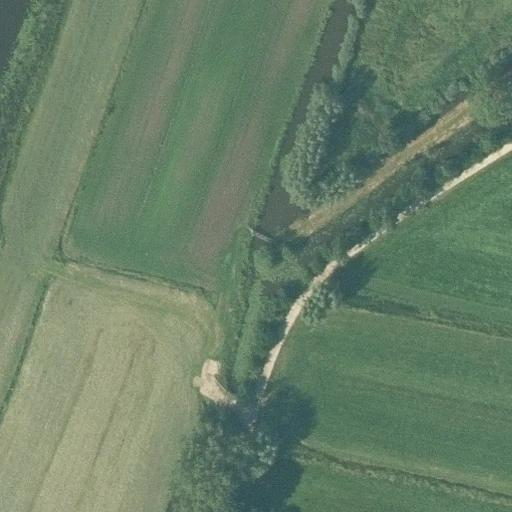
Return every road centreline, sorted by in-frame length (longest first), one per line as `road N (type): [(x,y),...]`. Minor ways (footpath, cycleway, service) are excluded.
road 1 (track): [(245,511),(248,410),(293,307),(351,248),(511,145)]
road 2 (track): [(273,242),(511,86)]
road 3 (track): [(0,216),(73,0)]
road 4 (track): [(217,325),(0,257)]
